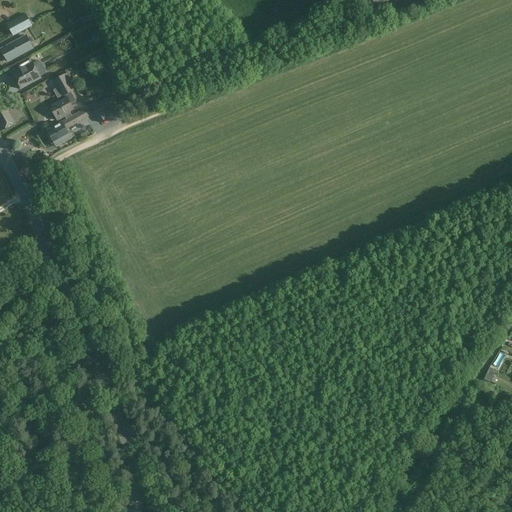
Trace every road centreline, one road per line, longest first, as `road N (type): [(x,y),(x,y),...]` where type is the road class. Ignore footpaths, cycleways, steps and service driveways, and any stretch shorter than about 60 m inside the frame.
road 1 (unclassified): [(133,511),(131,444),(0,148)]
road 2 (track): [(386,511),(511,325)]
